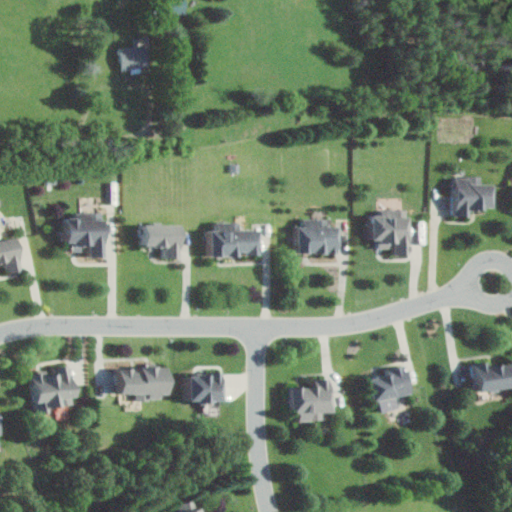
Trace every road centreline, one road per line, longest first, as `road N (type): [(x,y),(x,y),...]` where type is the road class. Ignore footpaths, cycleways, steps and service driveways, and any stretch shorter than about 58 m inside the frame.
road 1 (residential): [(479,289),(307,330),(63,327),(0,337)]
road 2 (residential): [(273,511),(262,444),(260,331)]
